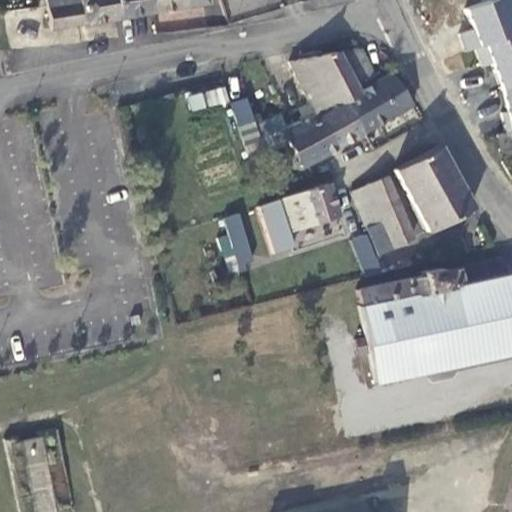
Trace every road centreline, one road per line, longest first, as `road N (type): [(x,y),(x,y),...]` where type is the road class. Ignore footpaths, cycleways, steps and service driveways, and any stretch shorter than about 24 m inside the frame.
road 1 (unclassified): [(385,0),(449,124),(511,216)]
road 2 (track): [(449,124),(344,185)]
